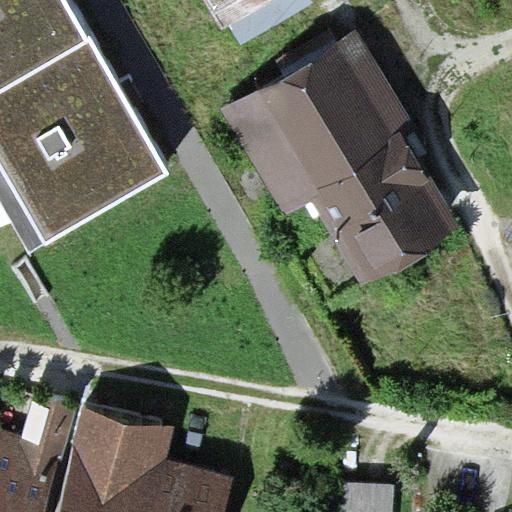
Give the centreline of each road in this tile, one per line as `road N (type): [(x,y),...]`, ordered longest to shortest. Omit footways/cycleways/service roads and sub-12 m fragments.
road 1 (unclassified): [(511,438),(0,349)]
road 2 (track): [(511,302),(429,111),(439,79),(511,45)]
